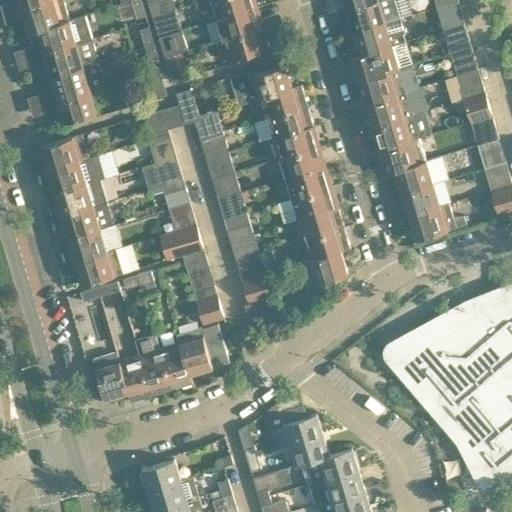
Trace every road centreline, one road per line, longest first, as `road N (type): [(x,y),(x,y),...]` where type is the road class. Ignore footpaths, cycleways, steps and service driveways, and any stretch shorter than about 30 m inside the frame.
road 1 (residential): [(391,277),(303,0)]
road 2 (tertiary): [(72,452),(0,210)]
road 3 (residential): [(72,452),(226,407),(282,362)]
road 4 (residential): [(282,362),(404,461),(421,511)]
road 5 (residential): [(282,362),(391,277)]
road 6 (tertiary): [(0,338),(34,462)]
road 7 (residential): [(391,277),(511,235)]
